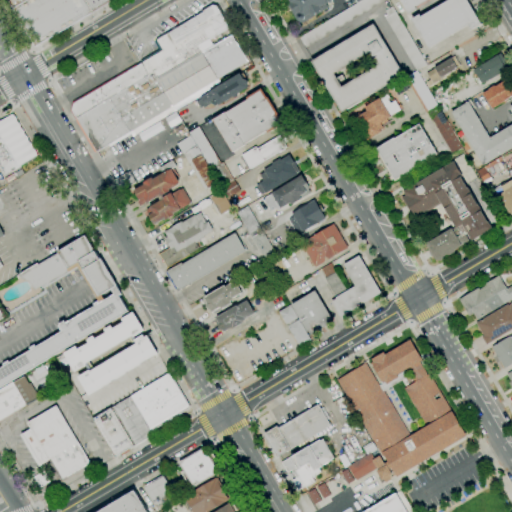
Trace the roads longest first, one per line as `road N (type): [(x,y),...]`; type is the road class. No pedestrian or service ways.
road 1 (tertiary): [(31,90),(280,511)]
road 2 (residential): [(57,511),(415,301)]
road 3 (tertiary): [(415,301),(236,0)]
road 4 (tertiary): [(511,465),(435,334)]
road 5 (tertiary): [(21,73),(143,0)]
